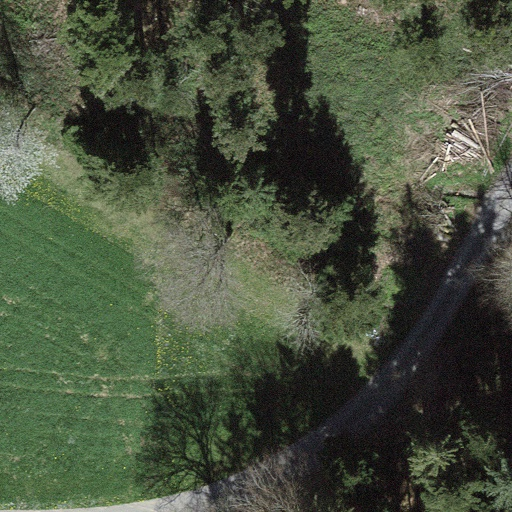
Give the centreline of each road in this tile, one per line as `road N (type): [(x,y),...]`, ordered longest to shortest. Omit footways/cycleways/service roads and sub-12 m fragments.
road 1 (track): [(397,420),(511,187)]
road 2 (unclassified): [(170,511),(397,420)]
